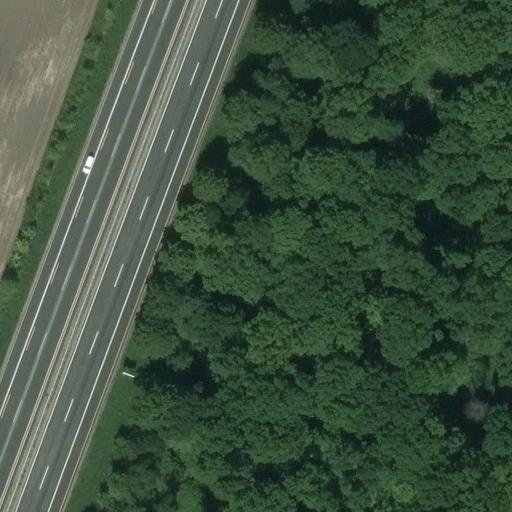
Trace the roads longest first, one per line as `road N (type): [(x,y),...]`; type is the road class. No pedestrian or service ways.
road 1 (motorway): [(36,511),(226,0)]
road 2 (motorway): [(172,0),(0,462)]
